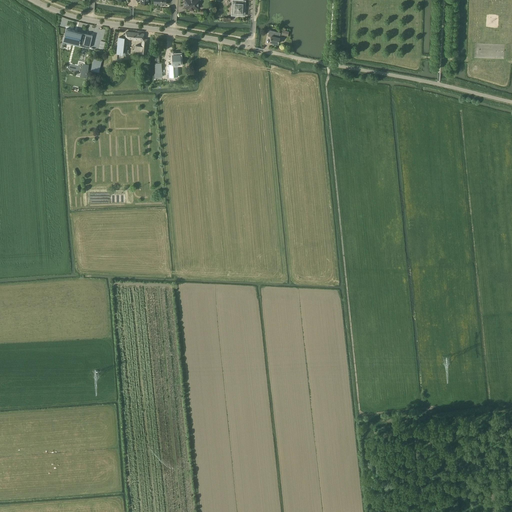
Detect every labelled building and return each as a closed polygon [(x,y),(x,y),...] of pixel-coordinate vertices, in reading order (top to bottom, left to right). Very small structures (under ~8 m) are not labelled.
[(184,0),(184,8),(189,8),(189,10),(193,10),(193,8),(199,9),(199,0),(184,0)] [(238,15),(244,15),(245,13),(245,4),(245,3),(245,1),(244,1),(236,0),(232,0),(232,7),(235,7),(234,12),(238,13),(238,15)] [(85,42),(87,35),(81,33),(75,32),(75,31),(66,29),(63,41),(65,42),(65,41),(78,44),(79,41),(84,43),(83,46),(90,48),(91,43),(89,43),(85,42)] [(275,44),(277,44),(277,43),(278,43),(280,38),(281,33),(270,30),(268,36),(270,36),(271,37),(270,42),(272,42),(275,43),(275,44)] [(122,56),(124,56),(125,38),(134,39),(134,41),(141,41),(141,46),(135,45),(135,51),(141,52),(141,54),(148,54),(149,39),(144,39),(144,34),(126,32),(126,34),(124,34),(124,37),(118,37),(117,53),(122,54),(122,56)] [(168,64),(169,77),(178,77),(178,64),(177,64),(177,60),(181,60),(180,54),(172,54),(173,60),(173,64),(168,64)] [(93,58),(90,70),(99,72),(102,60),(93,58)] [(86,78),(89,65),(83,63),(80,76),(86,78)]
